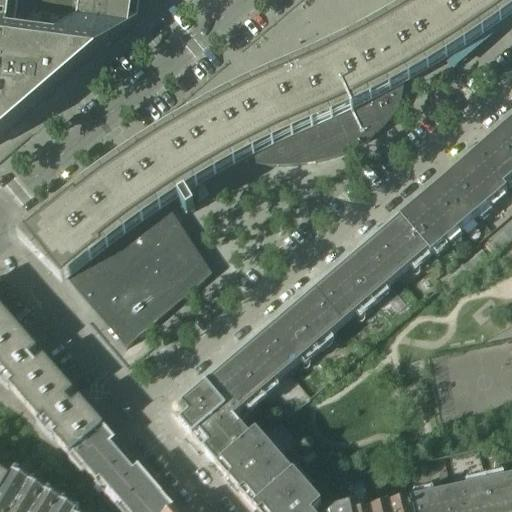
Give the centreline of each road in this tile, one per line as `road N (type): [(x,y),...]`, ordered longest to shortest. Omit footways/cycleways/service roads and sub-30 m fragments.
road 1 (residential): [(135,406),(511,84)]
road 2 (residential): [(0,207),(225,15)]
road 3 (residential): [(0,249),(135,406)]
road 4 (residential): [(135,406),(214,511)]
